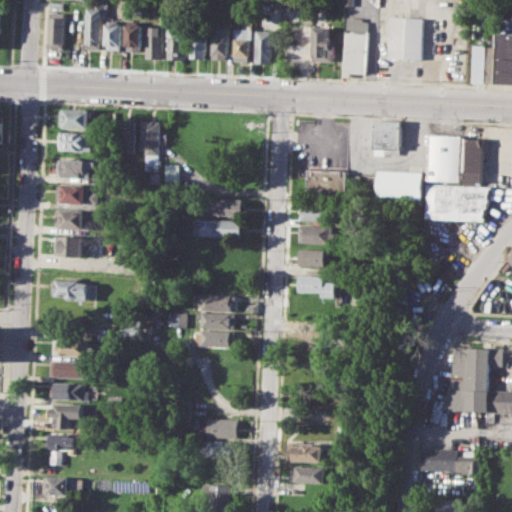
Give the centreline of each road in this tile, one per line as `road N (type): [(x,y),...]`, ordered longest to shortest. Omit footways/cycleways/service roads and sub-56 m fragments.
road 1 (secondary): [(0,84),(511,108)]
road 2 (residential): [(29,0),(14,511)]
road 3 (residential): [(280,96),(263,511)]
road 4 (residential): [(511,229),(475,273),(430,359),(400,511)]
